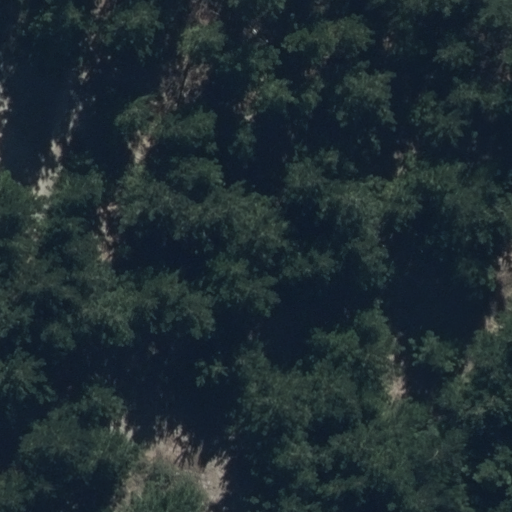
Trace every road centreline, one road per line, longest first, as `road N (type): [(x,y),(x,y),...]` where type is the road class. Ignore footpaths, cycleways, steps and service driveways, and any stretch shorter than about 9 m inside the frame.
road 1 (unknown): [(40,175),(151,292),(170,412),(240,511)]
road 2 (unknown): [(170,412),(64,412),(0,393)]
